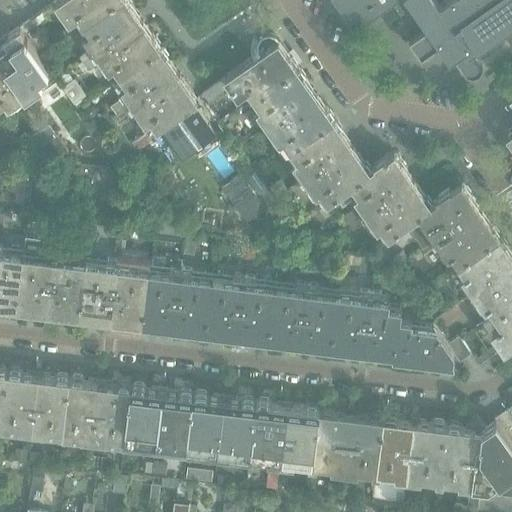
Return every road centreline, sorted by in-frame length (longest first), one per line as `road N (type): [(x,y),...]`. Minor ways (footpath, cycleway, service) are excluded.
road 1 (residential): [(511,373),(477,391),(0,333)]
road 2 (residential): [(454,123),(366,106),(287,0)]
